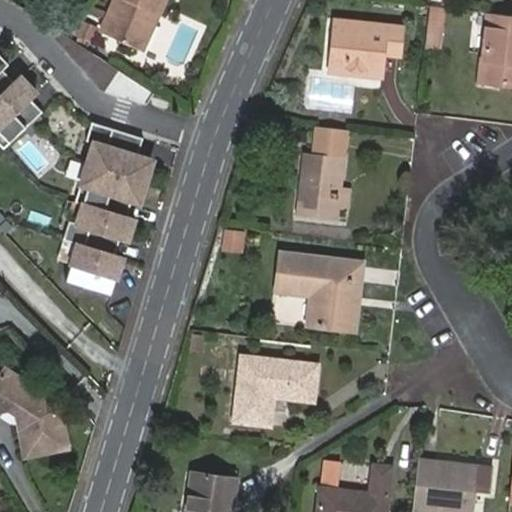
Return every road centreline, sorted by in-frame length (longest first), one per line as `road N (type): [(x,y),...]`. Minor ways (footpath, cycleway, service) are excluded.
road 1 (residential): [(138,396),(218,127),(272,0)]
road 2 (residential): [(511,376),(430,252),(425,225),(439,201)]
road 3 (residential): [(138,396),(0,254)]
road 4 (residential): [(102,511),(138,396)]
